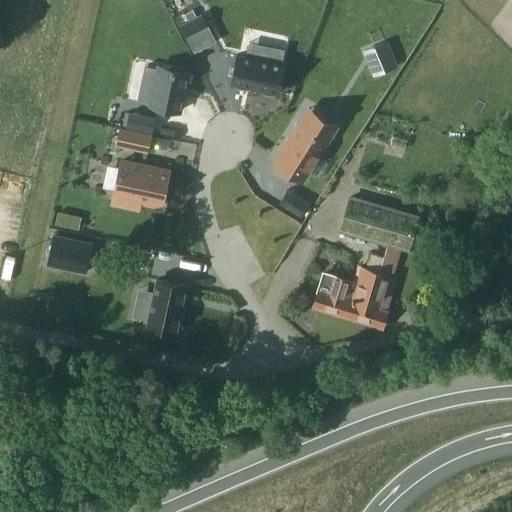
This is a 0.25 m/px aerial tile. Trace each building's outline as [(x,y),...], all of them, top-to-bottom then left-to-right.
[(180,25),(186,36),(207,24),(202,14),(180,25)] [(375,47),(384,70),(396,65),(386,42),(375,47)] [(277,92),(283,64),(238,54),(232,82),(277,92)] [(187,71),(159,65),(150,105),(179,111),(187,71)] [(511,109),(507,107),(493,130),(511,140),(511,109)] [(129,112),(126,126),(152,132),(155,118),(129,112)] [(324,143),(296,126),(274,161),(301,179),(324,143)] [(151,137),(120,130),(116,146),(148,153),(151,137)] [(168,172),(121,162),(113,197),(114,197),(115,193),(139,198),(138,202),(161,207),(168,172)] [(287,190),(280,202),(302,215),(309,204),(287,190)] [(324,273),(314,306),(381,326),(386,310),(380,309),(389,277),(390,277),(399,247),(406,249),(416,216),(349,197),(340,230),(387,243),(378,273),(359,267),(355,282),(324,273)] [(53,234),(47,263),(86,272),(92,243),(53,234)] [(185,285),(157,279),(147,325),(176,331),(185,285)]
